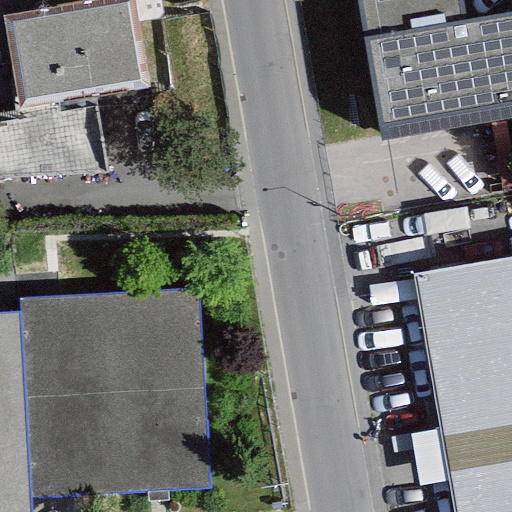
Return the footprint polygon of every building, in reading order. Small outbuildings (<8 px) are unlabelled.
[(0,116),(0,175),(99,164),(90,90),(147,84),(137,0),(70,0),(0,8),(0,62),(5,62),(11,115),(0,116)] [(345,0),(368,139),(511,116),(511,0),(483,0),(458,4),(457,0),(345,0)] [(511,511),(511,255),(417,272),(456,511),(511,511)] [(212,487),(202,292),(17,301),(17,312),(30,476),(30,496),(212,487)] [(30,476),(17,312),(0,313),(0,511),(30,511),(30,496),(30,476)]
